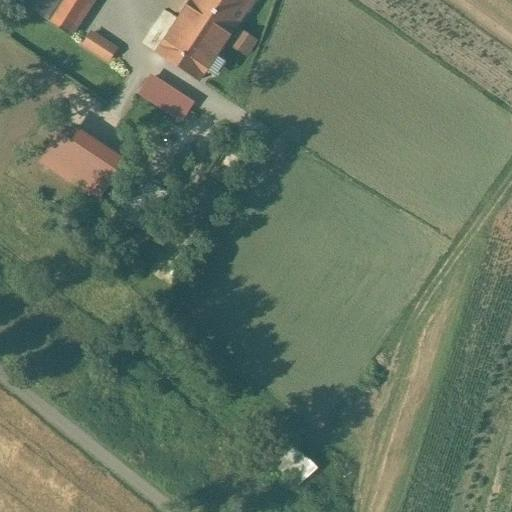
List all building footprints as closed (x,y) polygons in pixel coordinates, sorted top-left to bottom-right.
[(15,0),(47,21),(61,0),(15,0)] [(61,0),(47,21),(59,28),(69,35),(92,0),(61,0)] [(177,21),(156,53),(197,81),(251,0),(190,0),(177,20),(177,21)] [(254,40),(240,30),(229,46),(244,56),(254,40)] [(117,49),(90,32),(81,47),(108,64),(117,49)] [(189,106),(148,79),(139,92),(181,119),(189,106)] [(45,124),(47,115),(45,105),(39,98),(31,93),(22,91),(13,93),(5,98),(0,105),(0,124),(0,125),(6,133),(14,138),(23,140),(32,138),(40,132),(45,124)] [(42,139),(80,160),(97,130),(59,109),(42,139)] [(49,165),(72,180),(81,165),(59,150),(49,165)] [(139,176),(117,213),(143,228),(165,191),(139,176)] [(234,384),(230,396),(255,405),(260,394),(234,384)] [(273,419),(252,438),(295,484),(316,465),(273,419)]
